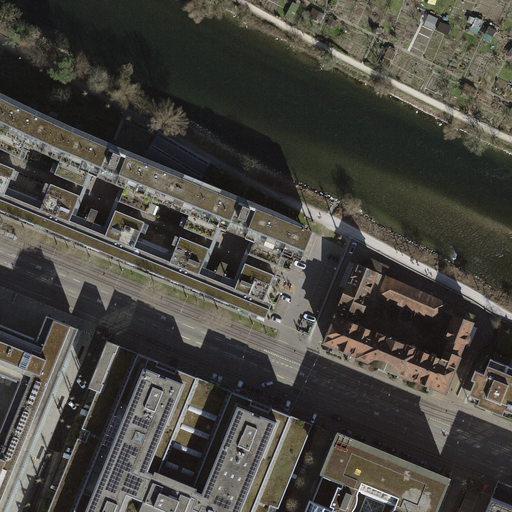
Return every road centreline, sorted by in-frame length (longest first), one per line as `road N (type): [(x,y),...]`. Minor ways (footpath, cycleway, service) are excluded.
road 1 (track): [(0,41),(228,173),(511,319)]
road 2 (residential): [(0,255),(511,463)]
road 3 (track): [(511,139),(238,0)]
